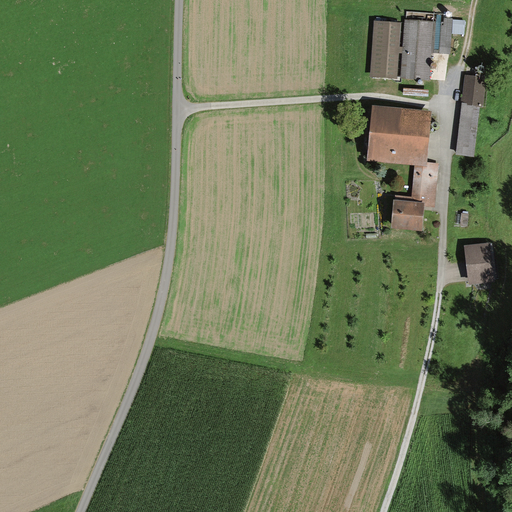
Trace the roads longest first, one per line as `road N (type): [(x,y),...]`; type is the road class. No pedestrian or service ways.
road 1 (track): [(177,108),(375,97),(453,115),(437,316),(385,511)]
road 2 (unclassified): [(84,511),(147,352),(166,274),(177,0)]
